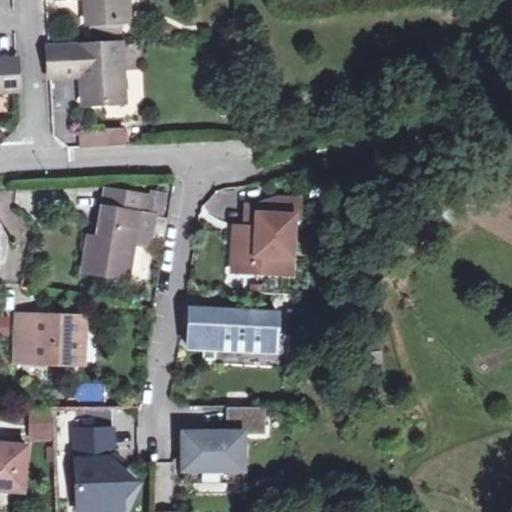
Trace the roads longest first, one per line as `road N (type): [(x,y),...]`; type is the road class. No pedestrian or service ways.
road 1 (residential): [(154,435),(190,155),(36,161)]
road 2 (residential): [(29,0),(36,161)]
